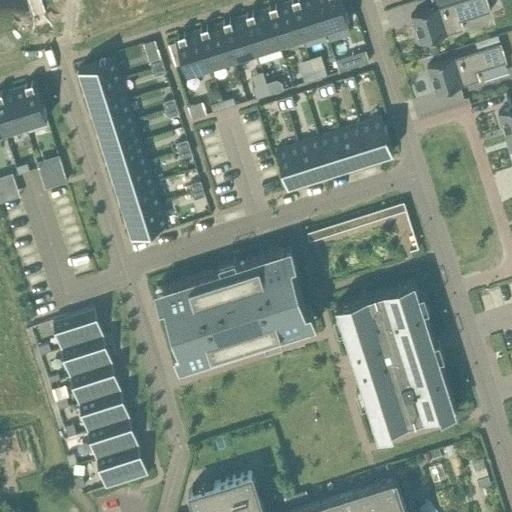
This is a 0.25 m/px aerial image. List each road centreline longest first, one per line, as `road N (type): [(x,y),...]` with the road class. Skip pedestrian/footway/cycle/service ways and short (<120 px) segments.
road 1 (residential): [(421,173),(122,267)]
road 2 (residential): [(122,267),(180,448),(163,511)]
road 3 (residential): [(122,267),(57,59)]
road 4 (residential): [(511,253),(465,111),(409,129)]
road 5 (residential): [(511,455),(458,286)]
road 6 (residential): [(409,129),(366,0)]
